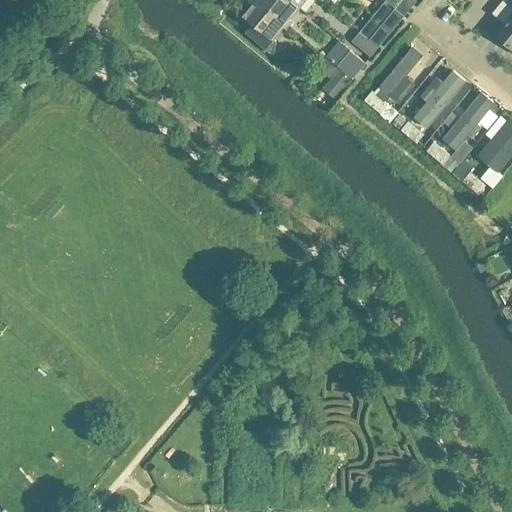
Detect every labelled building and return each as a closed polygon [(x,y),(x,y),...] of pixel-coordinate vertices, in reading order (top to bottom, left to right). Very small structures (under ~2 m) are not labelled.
[(276,42),(272,39),(283,26),(286,29),(289,25),(258,0),(248,0),(252,3),(243,14),(252,22),(245,31),(269,52),(276,44),(276,42)] [(299,7),(290,0),(258,0),(289,25),(292,21),(289,19),(299,7)] [(416,1),(415,0),(401,0),(395,7),(405,15),(416,1)] [(511,7),(503,0),(501,0),(496,7),(511,19),(511,7)] [(391,31),(405,15),(395,7),(382,23),(391,31)] [(511,19),(496,7),(492,13),(505,24),(497,35),(511,47),(511,19)] [(379,45),(391,31),(382,23),(370,38),(379,45)] [(379,45),(370,38),(365,34),(357,43),(371,55),(379,45)] [(397,103),(437,59),(419,44),(380,88),(397,103)] [(352,78),(364,63),(348,50),(335,65),(352,78)] [(337,67),(323,56),(315,66),(329,77),(337,67)] [(338,68),(329,78),(342,88),(350,78),(338,68)] [(426,104),(412,121),(427,133),(464,85),(451,74),(441,87),(434,81),(420,99),(426,104)] [(388,104),(372,90),(364,99),(381,113),(388,104)] [(390,121),(397,112),(388,105),(381,113),(390,120),(390,121)] [(424,133),(408,120),(400,129),(417,143),(424,133)] [(511,123),(509,121),(476,158),(498,177),(511,161),(511,123)] [(450,154),(434,141),(426,150),(442,164),(450,154)] [(486,184),(470,171),(462,180),(478,194),(486,184)] [(325,453),(325,465),(343,464),(342,452),(325,453)]
